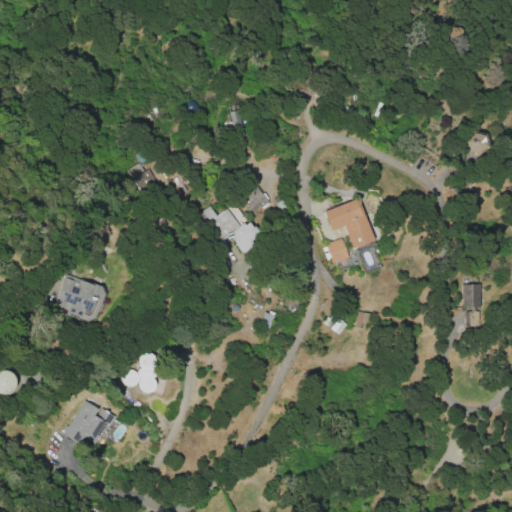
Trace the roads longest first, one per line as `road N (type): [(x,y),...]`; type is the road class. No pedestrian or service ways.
road 1 (residential): [(186,324),(192,350),(182,414),(140,495),(175,508),(207,486),(242,458),(304,318),(313,264),(300,165),(312,144),(324,138),(399,157)]
road 2 (residential): [(466,415),(444,386),(438,309),(457,195),(399,157)]
